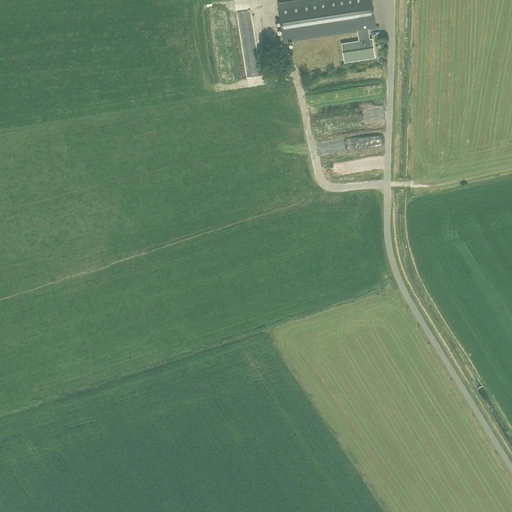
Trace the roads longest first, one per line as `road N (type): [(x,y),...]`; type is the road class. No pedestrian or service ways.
road 1 (unclassified): [(511,470),(394,271),(386,214),(393,0)]
road 2 (unknown): [(297,78),(326,188),(387,184)]
